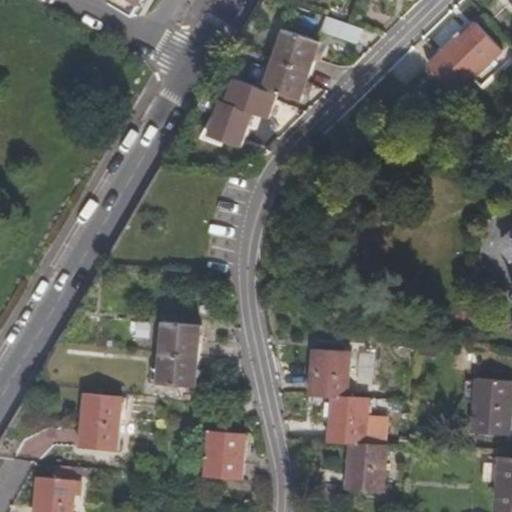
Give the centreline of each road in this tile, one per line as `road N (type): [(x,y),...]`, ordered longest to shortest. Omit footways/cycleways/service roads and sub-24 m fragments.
road 1 (residential): [(283,511),(239,290),(243,237),(262,183),(294,135),(434,0)]
road 2 (tertiary): [(236,0),(0,396)]
